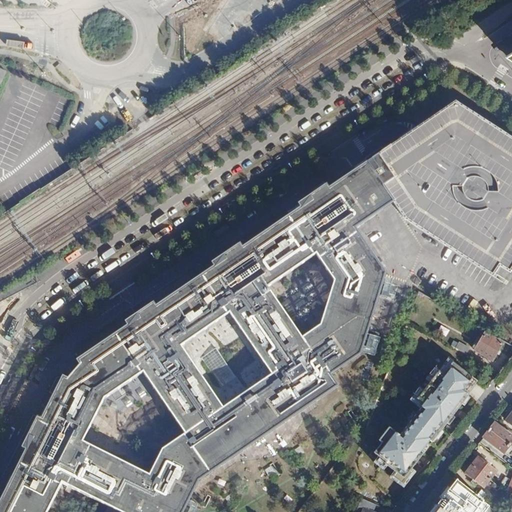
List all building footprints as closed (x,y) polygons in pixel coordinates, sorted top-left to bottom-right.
[(511,147),(460,113),(390,162),(388,158),(371,170),(374,174),(399,212),(412,230),(498,286),(505,276),(511,280),(511,147)] [(336,385),(366,365),(391,284),(360,239),(388,220),(399,212),(374,174),(366,179),(336,200),(333,196),(316,208),(318,212),(249,259),(246,255),(229,266),(232,271),(163,317),(160,313),(143,326),(146,331),(86,376),(84,371),(70,389),(73,392),(48,430),(44,428),(35,446),(39,450),(6,511),(194,511),(206,491),(344,396),(336,385)] [(511,322),(511,300),(503,317),(511,322)] [(502,347),(486,337),(476,352),(492,363),(502,347)] [(472,389),(475,385),(451,367),(442,379),(437,375),(416,402),(423,407),(398,439),(387,431),(377,444),(380,446),(372,456),(384,465),(383,467),(402,482),(420,458),(418,456),(428,443),(430,445),(467,399),(465,398),(472,389)] [(511,437),(494,425),(488,432),(508,446),(511,441),(511,437)] [(488,432),(483,439),(503,454),(508,446),(488,432)] [(478,457),(471,465),(488,480),(495,471),(478,457)] [(269,475),(277,471),(273,465),(265,469),(269,475)] [(471,465),(464,474),(482,488),(488,480),(471,465)] [(485,511),(490,506),(457,480),(431,511),(485,511)] [(358,508),(363,510),(367,511),(372,511),(375,508),(361,502),(358,508)]
